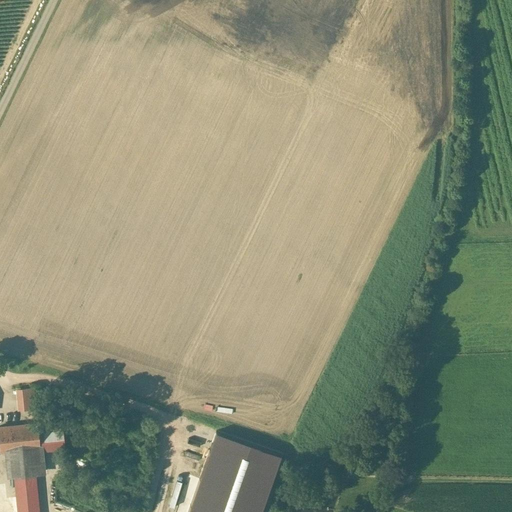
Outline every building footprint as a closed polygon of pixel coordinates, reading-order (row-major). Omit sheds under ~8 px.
[(33,387),(21,388),(23,408),(30,408),(31,415),(35,414),(33,387)] [(37,422),(0,426),(0,451),(40,447),(38,433),(37,422)] [(42,445),(43,451),(63,449),(61,430),(38,433),(39,445),(42,445)] [(39,445),(3,448),(6,477),(14,476),(36,474),(45,473),(43,451),(42,445),(39,445)] [(359,467),(347,463),(344,473),(356,477),(359,467)] [(38,511),(36,474),(14,476),(16,511),(38,511)]
